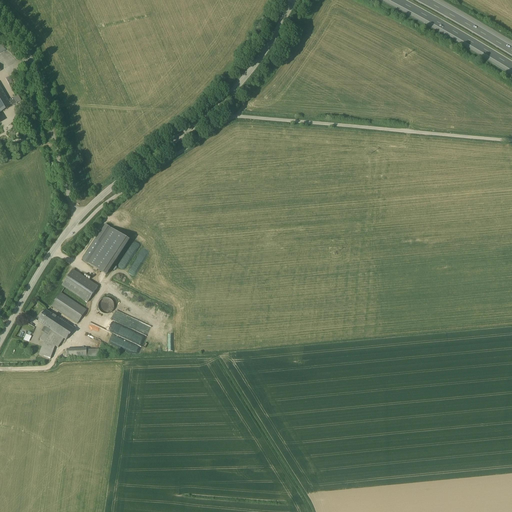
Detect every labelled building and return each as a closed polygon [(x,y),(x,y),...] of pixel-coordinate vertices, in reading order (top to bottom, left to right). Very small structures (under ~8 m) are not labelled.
[(0,113),(11,107),(11,106),(8,101),(0,87),(0,113)] [(14,98),(8,101),(11,106),(17,103),(14,98)] [(106,225),(83,260),(88,264),(111,229),(106,225)] [(129,241),(111,229),(88,264),(106,275),(129,241)] [(98,287),(73,270),(62,286),(87,303),(98,287)] [(154,289),(156,285),(132,272),(130,276),(154,289)] [(86,310),(61,293),(52,307),(77,324),(86,310)] [(98,305),(98,307),(99,309),(100,311),(101,313),(103,314),(105,314),(108,314),(110,314),(112,312),(113,311),(114,309),(114,307),(114,304),(113,302),(112,301),(110,299),(108,299),(106,298),(104,299),(102,300),(100,301),(99,303),(98,305)] [(74,329),(46,310),(39,322),(45,327),(48,328),(52,331),(64,339),(66,340),(74,329)] [(44,333),(40,340),(44,342),(52,331),(48,328),(44,333)] [(52,331),(44,342),(55,346),(58,348),(64,339),(52,331)] [(55,346),(44,342),(39,355),(50,359),(55,346)] [(86,349),(67,350),(67,351),(67,357),(67,358),(86,357),(86,349)]
